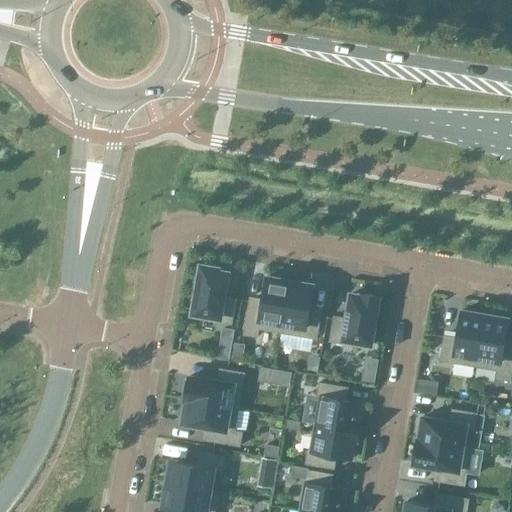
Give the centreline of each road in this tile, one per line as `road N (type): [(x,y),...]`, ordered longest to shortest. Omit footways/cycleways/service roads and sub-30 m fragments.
road 1 (residential): [(149,340),(169,224),(421,265)]
road 2 (tertiary): [(156,85),(511,136)]
road 3 (tertiary): [(511,79),(178,23)]
road 4 (residential): [(380,511),(421,265)]
road 5 (residential): [(0,506),(54,411),(67,324)]
road 6 (residential): [(118,511),(149,340)]
road 7 (residential): [(84,91),(77,257)]
road 8 (residential): [(77,257),(109,177),(121,99)]
